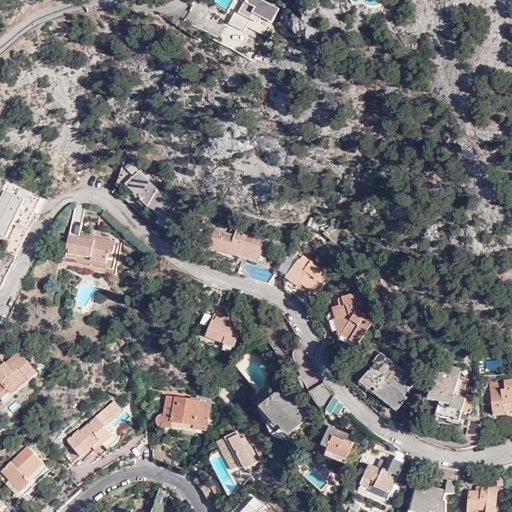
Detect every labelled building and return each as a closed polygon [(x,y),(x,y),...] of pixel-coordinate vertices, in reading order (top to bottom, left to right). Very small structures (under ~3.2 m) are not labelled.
[(239,0),(240,1),(244,3),(239,13),(235,11),(229,26),(244,33),(247,27),(263,34),(269,21),(272,23),(280,7),(264,0),(239,0)] [(187,27),(240,45),(244,33),(209,21),(213,9),(195,3),(187,27)] [(154,204),(153,207),(171,215),(178,200),(158,189),(139,171),(126,183),(142,200),(146,198),(154,204)] [(39,213),(45,200),(30,191),(24,200),(2,189),(0,193),(0,233),(7,237),(23,205),(39,213)] [(78,205),(77,205),(73,227),(81,228),(85,207),(85,205),(78,205)] [(156,212),(148,220),(155,226),(162,218),(156,212)] [(310,218),(308,227),(316,228),(318,220),(310,218)] [(81,228),(73,227),(71,235),(80,237),(80,235),(81,228)] [(235,235),(215,229),(211,245),(260,259),(266,237),(236,229),(235,235)] [(69,235),(65,256),(76,258),(75,263),(114,270),(118,247),(99,243),(99,240),(80,237),(71,235),(69,235)] [(80,235),(80,237),(99,240),(99,243),(118,247),(119,242),(80,235)] [(0,286),(3,288),(16,260),(4,253),(0,260),(0,286)] [(300,261),(297,261),(283,279),(294,288),(298,283),(315,296),(330,278),(303,257),(300,261)] [(359,308),(354,295),(336,299),(338,307),(330,310),(333,320),(330,322),(338,340),(344,339),(355,346),(369,324),(361,320),(364,316),(354,310),(359,308)] [(244,323),(215,313),(207,336),(235,348),(244,323)] [(323,414),(327,407),(332,396),(323,383),(304,349),(300,339),(295,345),(295,353),(298,369),(304,383),(323,414)] [(19,352),(10,358),(8,355),(0,360),(0,362),(3,367),(0,370),(0,394),(6,390),(9,394),(28,379),(30,382),(38,376),(19,352)] [(404,374),(379,354),(375,360),(377,362),(363,380),(378,392),(377,393),(398,409),(406,400),(403,397),(409,390),(398,381),(404,374)] [(462,368),(438,361),(427,398),(439,402),(435,416),(459,422),(466,399),(454,395),(462,368)] [(511,379),(489,383),(493,415),(505,414),(504,411),(511,409),(511,379)] [(291,434),(314,413),(288,384),(263,406),(280,425),(281,423),(291,434)] [(352,414),(332,396),(326,408),(349,418),(352,414)] [(209,402),(167,397),(165,414),(159,414),(157,416),(156,420),(156,425),(159,427),(168,429),(168,424),(191,427),(191,429),(205,430),(209,402)] [(113,435),(105,426),(124,410),(115,400),(97,415),(98,416),(80,430),(79,429),(66,440),(80,456),(92,446),(95,450),(113,435)] [(481,420),(468,420),(468,435),(484,435),(481,420)] [(329,447),(328,449),(338,454),(336,459),(346,463),(357,436),(330,425),(322,444),(329,447)] [(242,439),(237,430),(217,441),(232,470),(243,464),(245,469),(260,461),(247,436),(242,439)] [(154,458),(171,460),(170,449),(154,448),(154,458)] [(338,454),(328,449),(325,454),(336,459),(338,454)] [(51,469),(34,450),(7,473),(26,496),(40,484),(38,481),(51,469)] [(370,465),(360,488),(388,501),(403,465),(394,461),(394,463),(386,459),(381,470),(370,465)] [(456,493),(456,470),(439,467),(437,478),(447,481),(446,492),(456,493)] [(203,491),(209,502),(216,500),(200,475),(197,483),(203,491)] [(445,502),(446,492),(417,484),(412,511),(417,511),(447,511),(447,502),(445,502)] [(470,490),(466,511),(494,511),(497,488),(482,487),(481,491),(470,490)] [(167,511),(170,506),(165,505),(164,505),(165,502),(166,503),(169,491),(161,488),(153,511),(167,511)] [(261,503),(251,494),(234,511),(265,511),(259,506),(261,503)]
